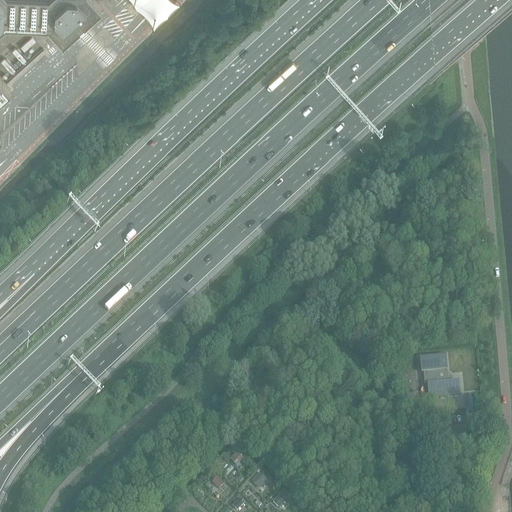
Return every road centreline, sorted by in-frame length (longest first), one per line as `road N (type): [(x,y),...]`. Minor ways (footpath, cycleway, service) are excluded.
road 1 (motorway): [(0,398),(431,0)]
road 2 (motorway): [(84,374),(491,0)]
road 3 (unclassified): [(488,511),(506,420),(481,127),(470,104),(461,0)]
road 4 (motorway): [(378,0),(0,351)]
road 5 (motorway): [(321,0),(34,270)]
road 6 (motorway): [(0,474),(84,374)]
